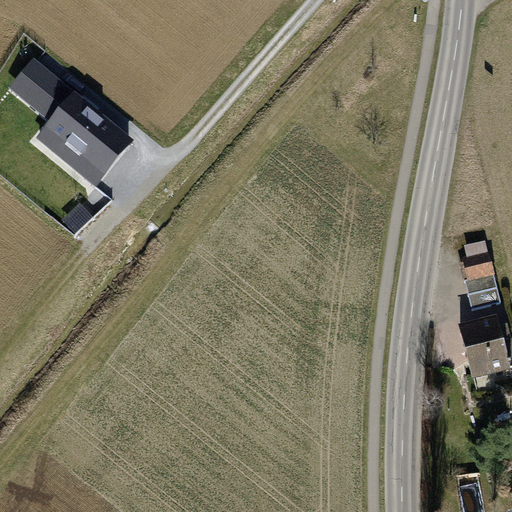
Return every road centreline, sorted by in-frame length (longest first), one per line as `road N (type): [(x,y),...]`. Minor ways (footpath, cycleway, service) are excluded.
road 1 (secondary): [(404,511),(409,338),(461,0)]
road 2 (track): [(322,0),(89,255)]
